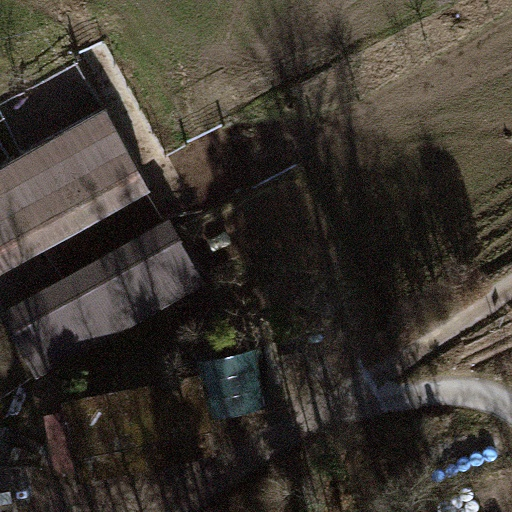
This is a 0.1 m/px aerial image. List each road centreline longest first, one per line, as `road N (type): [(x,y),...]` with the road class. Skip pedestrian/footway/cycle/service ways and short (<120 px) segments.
road 1 (residential): [(162,511),(511,286)]
road 2 (track): [(340,402),(448,392),(511,406)]
